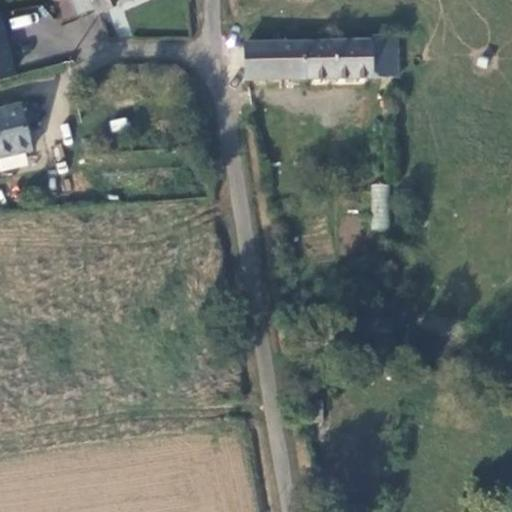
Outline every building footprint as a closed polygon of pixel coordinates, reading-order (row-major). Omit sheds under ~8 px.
[(68,0),(77,20),(94,13),(97,20),(149,0),(68,0)] [(362,50),(241,50),(242,89),(268,89),(268,95),(277,95),(277,88),(389,88),(388,45),(362,45),(362,50)] [(13,104),(0,107),(0,156),(24,153),(13,104)] [(333,181),(335,177),(336,174),(333,167),(326,164),(321,165),(319,166),(316,173),(318,180),(319,181),(326,183),(333,181)] [(370,183),(372,230),(389,229),(387,182),(370,183)] [(320,406),(307,407),(310,436),(322,434),(320,406)]
